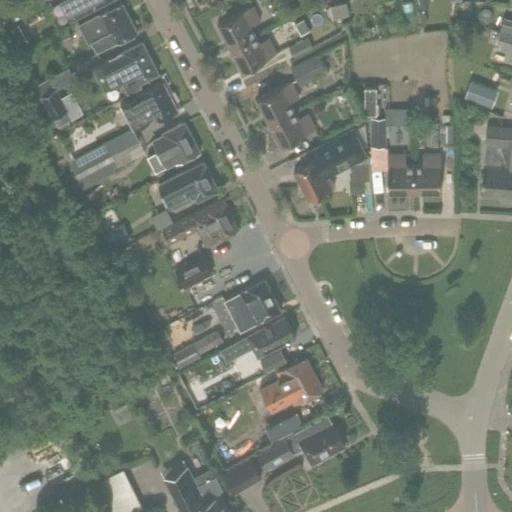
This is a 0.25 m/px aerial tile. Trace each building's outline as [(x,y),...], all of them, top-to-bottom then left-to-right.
[(104,0),(60,0),(72,19),(104,0)] [(338,3),(342,16),(350,14),(346,1),(338,3)] [(122,2),(79,26),(88,43),(91,42),(96,51),(117,40),(117,41),(137,30),(122,2)] [(334,18),(342,16),(338,3),(330,5),(334,18)] [(230,46),(255,33),(252,25),(260,21),(252,5),(218,23),(230,46)] [(304,18),(295,23),(301,35),(310,30),(304,18)] [(27,20),(6,32),(16,49),(37,37),(27,20)] [(69,29),(57,35),(60,42),(72,35),(69,29)] [(511,34),(499,31),(495,44),(511,49),(511,34)] [(259,40),(255,33),(230,46),(242,69),(276,52),(268,36),(259,40)] [(313,47),(308,37),(289,47),(294,56),(313,47)] [(112,56),(97,64),(92,67),(103,88),(120,79),(128,93),(142,86),(140,82),(158,72),(142,41),(113,57),(112,56)] [(290,66),(300,85),(326,72),(316,52),(290,66)] [(68,93),(62,97),(50,76),(32,87),(38,98),(41,96),(53,117),(75,105),(68,93)] [(256,99),(269,122),(294,108),(290,101),(300,96),(291,80),(256,99)] [(155,116),(157,120),(178,109),(163,81),(121,103),(133,126),(133,127),(155,116)] [(473,81),(467,96),(493,105),(498,90),(473,81)] [(365,113),(377,113),(377,85),(365,85),(365,113)] [(294,108),(269,122),(282,145),(316,126),(308,112),(299,117),(294,108)] [(371,117),(371,145),(386,145),(386,117),(371,117)] [(158,149),(147,155),(156,171),(177,159),(178,161),(200,149),(184,120),(163,131),(164,133),(153,139),(158,149)] [(427,145),(439,145),(439,121),(427,121),(427,145)] [(440,143),(453,143),(453,123),(440,123),(440,143)] [(511,127),(487,125),(481,193),(500,195),(500,197),(502,200),(511,201),(511,127)] [(308,199),(334,186),(328,174),(368,154),(354,126),(311,148),(317,158),(294,169),(308,199)] [(111,153),(105,141),(69,160),(75,172),(111,153)] [(115,167),(118,166),(111,153),(75,172),(84,187),(116,171),(115,167)] [(415,191),(414,164),(406,164),(406,153),(388,153),(388,191),(415,191)] [(423,164),(414,164),(415,191),(441,191),(441,153),(423,153),(423,164)] [(195,195),(197,200),(219,189),(204,159),(158,182),(171,208),(195,195)] [(348,180),(349,193),(366,192),(366,179),(348,180)] [(162,228),(169,241),(198,226),(207,243),(238,226),(223,198),(191,214),(190,213),(162,228)] [(124,223),(106,232),(114,246),(132,237),(124,223)] [(202,254),(175,267),(184,285),(211,271),(202,254)] [(281,308),(265,278),(224,299),(240,330),(281,308)] [(285,315),(235,340),(220,348),(226,360),(253,346),(258,355),(296,336),(285,315)] [(171,338),(165,327),(156,332),(162,343),(171,338)] [(174,352),(181,366),(201,356),(200,353),(224,341),(218,330),(174,352)] [(260,360),(267,372),(287,361),(281,349),(260,360)] [(307,356),(262,380),(265,385),(278,410),(292,403),(324,387),(307,356)] [(302,445),(311,462),(344,443),(327,412),(256,451),(265,466),(302,445)] [(302,421),(300,416),(298,413),(297,412),(269,427),(274,437),(302,421)] [(262,478),(250,457),(223,472),(235,493),(262,478)] [(187,464),(163,477),(182,511),(183,511),(193,507),(195,511),(225,511),(224,511),(228,509),(218,490),(221,488),(211,469),(194,477),(187,464)] [(96,483),(111,511),(138,511),(143,510),(121,469),(96,483)]
